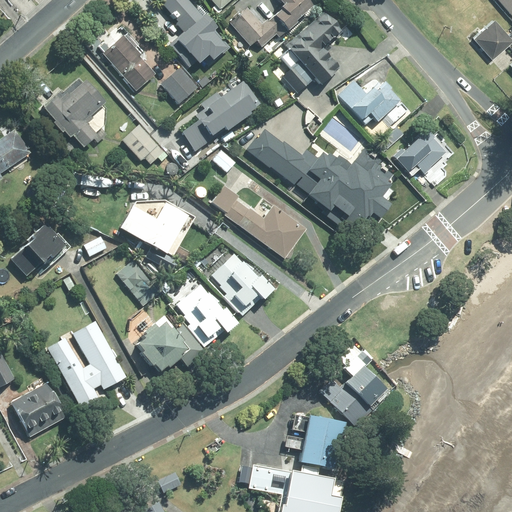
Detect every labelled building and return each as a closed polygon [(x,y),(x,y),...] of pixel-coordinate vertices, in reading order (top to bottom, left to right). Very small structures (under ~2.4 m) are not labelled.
[(209,0),(215,7),(213,9),(218,15),(221,12),(220,11),(232,0),(209,0)] [(246,10),(240,15),(242,18),(232,28),(250,48),(256,43),(261,49),(276,36),(279,39),(286,33),(287,34),(296,26),(295,25),(312,10),(307,5),(311,1),(309,0),(277,0),(281,4),(280,5),(284,9),(267,23),(266,22),(261,27),(246,10)] [(511,0),(493,0),(508,17),(511,13),(511,0)] [(283,45),(276,51),(280,56),(279,57),(287,67),(296,59),(321,87),(344,66),(327,46),(340,34),(324,16),(287,50),(283,45)] [(471,40),(490,61),(510,42),(492,21),(471,40)] [(111,46),(112,48),(102,56),(135,94),(155,76),(139,58),(140,57),(140,56),(143,53),(127,35),(117,44),(115,42),(111,46)] [(208,68),(193,52),(183,62),(197,78),(208,68)] [(247,52),(239,58),(244,63),(252,58),(247,52)] [(268,57),(272,62),(278,58),(274,53),(268,57)] [(160,87),(178,107),(197,89),(179,70),(160,87)] [(207,76),(201,82),(205,87),(212,81),(207,76)] [(246,114),(245,113),(257,104),(243,84),(241,81),(218,98),(214,93),(199,104),(202,109),(192,116),(195,120),(178,132),(192,153),(246,114)] [(353,83),(337,97),(361,124),(369,116),(377,124),(387,114),(395,123),(408,111),(400,103),(399,103),(389,92),(390,91),(384,85),(374,94),(371,91),(365,97),(353,83)] [(86,128),(92,123),(90,120),(104,107),(85,85),(69,99),(67,97),(60,103),(55,97),(42,107),(45,110),(43,113),(54,126),(52,127),(61,137),(63,135),(69,143),(72,140),(82,152),(96,140),(86,128)] [(122,143),(140,163),(144,160),(150,166),(157,159),(161,163),(169,156),(164,151),(162,154),(138,128),(122,143)] [(397,129),(377,147),(383,154),(403,136),(397,129)] [(260,130),(244,152),(293,187),(288,193),(347,235),(356,222),(361,225),(366,218),(377,225),(388,210),(377,202),(387,190),(382,186),(389,176),(359,154),(349,168),(338,159),(331,168),(306,150),(299,159),(260,130)] [(0,178),(0,175),(29,154),(13,132),(0,141),(0,182),(2,181),(0,178)] [(415,139),(418,142),(405,154),(401,150),(392,158),(411,179),(420,172),(424,176),(430,171),(434,176),(447,165),(445,162),(454,154),(437,136),(434,139),(429,133),(425,137),(421,133),(415,139)] [(235,165),(220,152),(212,162),(226,174),(235,165)] [(68,171),(60,186),(69,191),(77,175),(68,171)] [(44,192),(36,184),(25,195),(34,203),(44,192)] [(224,188),(212,204),(227,215),(225,218),(283,261),(305,232),(272,208),(269,213),(267,212),(263,216),(265,218),(263,221),(249,211),(248,212),(235,202),(238,199),(224,188)] [(415,200),(405,189),(399,193),(404,199),(402,201),(408,207),(415,200)] [(132,211),(120,232),(144,245),(166,257),(187,219),(165,206),(155,224),(132,211)] [(11,263),(26,279),(39,266),(42,268),(49,261),(51,263),(65,250),(44,227),(43,229),(38,224),(30,231),(35,236),(30,240),(33,243),(11,263)] [(99,239),(83,247),(89,258),(105,250),(99,239)] [(226,297),(224,299),(242,317),(259,301),(263,305),(274,294),(261,279),(257,283),(233,257),(211,278),(220,288),(219,289),(226,297)] [(132,263),(116,276),(142,308),(160,293),(156,288),(154,290),(132,263)] [(65,282),(48,292),(56,306),(73,295),(65,282)] [(185,318),(184,319),(190,327),(187,329),(204,349),(223,334),(226,337),(237,328),(225,313),(222,315),(199,288),(176,307),(185,318)] [(38,299),(28,304),(31,310),(41,304),(38,299)] [(141,357),(152,370),(154,369),(160,376),(167,370),(168,372),(181,361),(188,370),(205,355),(182,327),(174,333),(163,319),(144,335),(146,338),(136,346),(143,355),(141,357)] [(128,379),(96,323),(73,335),(90,365),(83,369),(66,340),(47,351),(82,412),(101,401),(95,391),(102,386),(106,392),(128,379)] [(331,381),(319,393),(355,428),(378,405),(377,403),(387,393),(364,370),(373,360),(364,351),(360,355),(352,348),(335,364),(352,380),(346,386),(345,385),(340,390),(331,381)] [(0,355),(0,388),(14,381),(0,355)] [(45,386),(10,405),(29,439),(64,420),(45,386)] [(308,420),(299,465),(336,472),(344,427),(308,420)] [(338,511),(340,504),(339,504),(343,485),(316,479),(318,472),(302,468),(300,476),(282,472),(282,475),(253,468),(248,490),(265,493),(282,498),(278,511),(338,511)] [(175,474),(157,483),(163,495),(181,486),(175,474)]
